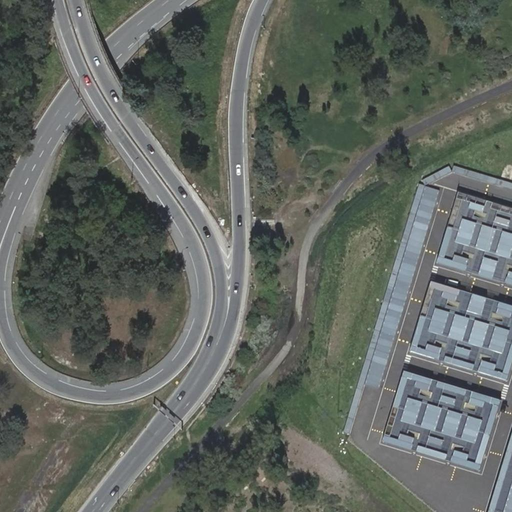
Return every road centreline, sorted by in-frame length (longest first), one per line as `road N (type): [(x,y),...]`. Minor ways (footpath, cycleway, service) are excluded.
road 1 (motorway): [(59,0),(95,95),(190,231),(206,297),(184,355),(162,379),(132,393),(103,397),(34,373),(11,345),(2,288),(53,120)]
road 2 (trunk): [(167,420),(217,334),(220,263),(202,222),(107,86),(74,0)]
road 3 (motorway): [(167,420),(230,337),(238,301),(243,71),(264,0)]
road 4 (motorway): [(53,120),(114,47),(171,0)]
road 5 (motorway): [(0,228),(53,120)]
